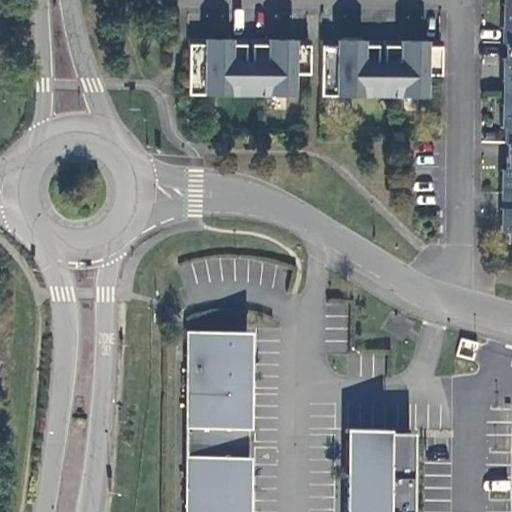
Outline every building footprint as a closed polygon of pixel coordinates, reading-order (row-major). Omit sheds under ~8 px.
[(511,43),(511,0),(506,0),(507,11),(501,12),(501,28),(504,28),(504,43),(511,43)] [(186,95),(291,96),(291,74),(303,75),(306,74),(307,41),(250,40),(250,62),(244,62),(244,40),(187,39),(186,95)] [(318,96),(424,97),(424,76),(439,76),(439,41),(382,41),(382,63),(376,63),(376,41),(319,41),(318,96)] [(511,43),(504,43),(504,59),(500,58),(500,76),(506,75),(506,93),(511,93),(511,43)] [(511,93),(506,93),(506,105),(506,112),(500,111),(500,128),(506,129),(506,143),(511,143),(511,93)] [(506,177),(499,177),(499,193),(503,193),(511,193),(511,143),(506,143),(506,177)] [(511,193),(503,193),(503,209),(499,208),(499,225),(505,226),(505,243),(511,245),(511,193)] [(349,301),(328,299),(323,349),(344,351),(349,301)] [(248,511),(250,330),(190,330),(188,511),(248,511)] [(366,350),(368,374),(385,373),(383,349),(366,350)] [(352,428),(351,511),(416,511),(417,433),(392,432),(392,429),(352,428)]
